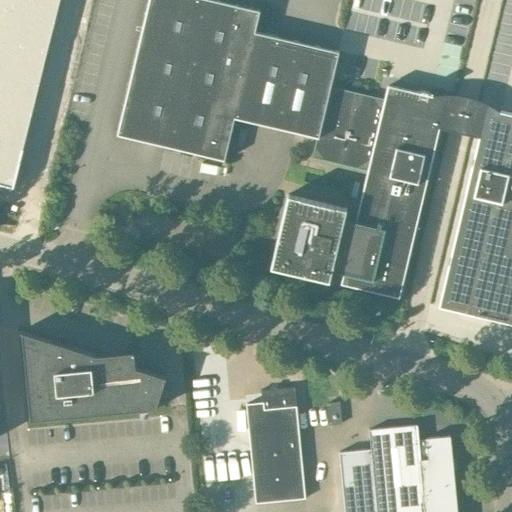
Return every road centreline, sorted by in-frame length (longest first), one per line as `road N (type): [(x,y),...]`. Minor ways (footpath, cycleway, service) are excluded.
road 1 (unclassified): [(511,502),(500,413),(463,382),(0,247)]
road 2 (unknown): [(74,0),(38,150),(26,254)]
road 3 (unknown): [(131,447),(7,455)]
